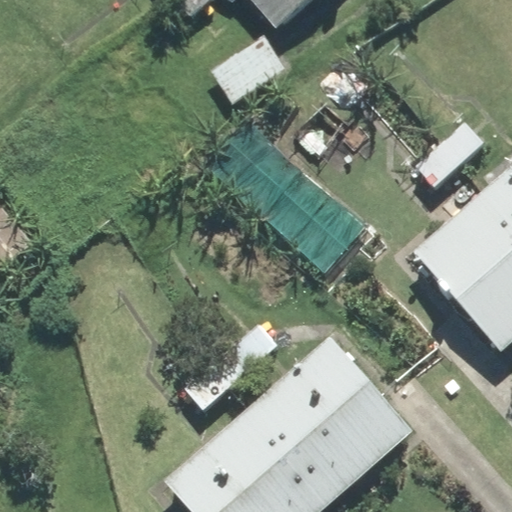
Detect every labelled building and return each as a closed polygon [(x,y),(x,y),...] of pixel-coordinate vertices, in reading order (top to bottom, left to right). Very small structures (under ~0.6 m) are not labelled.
[(181,0),(197,20),(220,0),(181,0)] [(258,0),(285,29),(317,0),(258,0)] [(274,36),(217,73),(239,107),(296,70),(274,36)] [(466,122),(420,165),(446,194),(493,151),(466,122)] [(511,169),(424,248),(511,347),(511,169)] [(271,326),(189,386),(211,416),(293,356),(271,326)] [(353,327),(170,480),(196,511),(337,511),(438,429),(353,327)]
